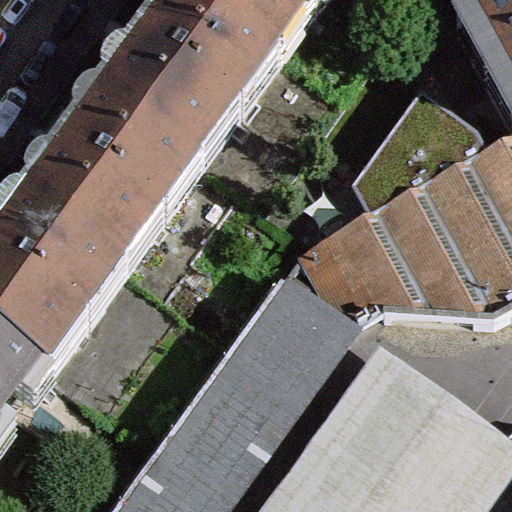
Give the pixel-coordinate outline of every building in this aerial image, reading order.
[(202,175),(203,175),(279,70),(182,0),(174,0),(173,3),(168,2),(164,3),(160,6),(156,10),(153,15),(152,19),(152,24),(154,28),(138,50),(125,69),(120,68),(116,70),(112,72),(108,76),(105,82),(104,86),(105,91),(106,95),(101,101),(202,175)] [(182,0),(279,70),(330,0),(182,0)] [(511,0),(457,0),(471,23),(511,0)] [(468,25),(511,103),(511,0),(471,23),(468,25)] [(126,280),(127,281),(203,175),(202,175),(101,101),(96,108),(92,108),(88,109),(84,111),(80,115),(77,120),(76,125),(76,129),(78,134),(63,154),(48,175),(44,174),(39,176),(35,178),(32,182),(29,187),(28,192),(28,196),(30,200),(25,206),(29,209),(126,280)] [(352,197),(369,228),(488,163),(478,144),(476,143),(421,103),(352,197)] [(511,322),(511,149),(488,163),(369,228),(329,250),(370,324),(494,332),(511,322)] [(0,348),(42,380),(51,386),(127,281),(126,280),(29,209),(25,206),(20,213),(16,213),(12,214),(7,217),(3,221),(0,226),(0,227),(0,236),(1,239),(0,240),(0,348)] [(293,282),(292,281),(124,511),(206,511),(337,332),(302,307),(311,295),(293,282)] [(0,438),(42,380),(0,348),(0,438)] [(266,511),(492,511),(511,485),(511,451),(380,356),(266,511)]
